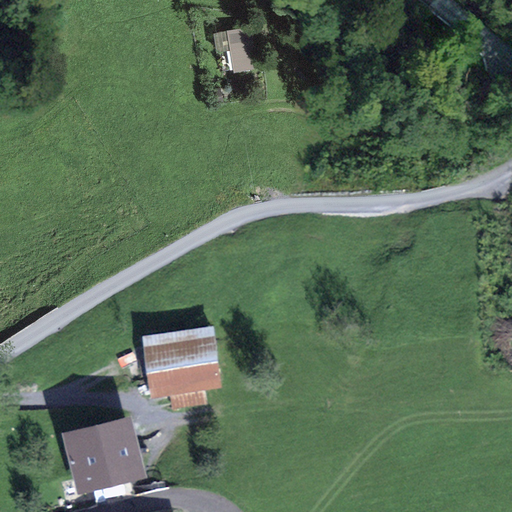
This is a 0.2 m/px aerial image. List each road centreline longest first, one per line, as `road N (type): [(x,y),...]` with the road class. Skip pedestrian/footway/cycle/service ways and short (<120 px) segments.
road 1 (track): [(0,353),(252,212),(450,193),(511,167)]
road 2 (track): [(318,511),(395,425),(414,417),(511,415)]
road 3 (track): [(0,399),(96,402),(167,420)]
